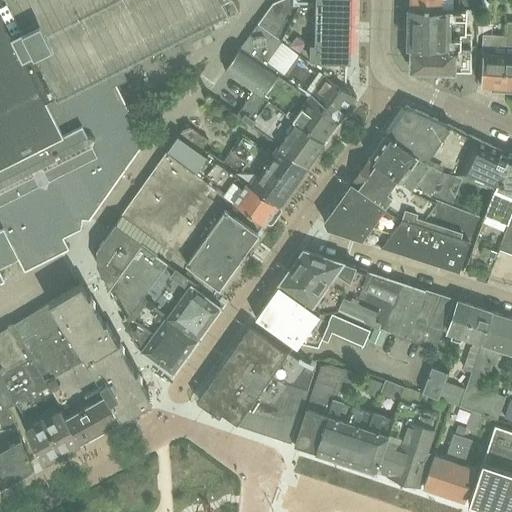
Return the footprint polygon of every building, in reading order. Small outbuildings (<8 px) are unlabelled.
[(25,270),(69,248),(59,226),(67,222),(76,218),(89,219),(145,140),(135,121),(125,100),(117,84),(109,69),(123,62),(184,31),(240,3),(238,0),(0,0),(0,282),(5,280),(0,269),(0,264),(17,256),(25,270)] [(345,87),(347,0),(277,0),(273,2),(258,24),(283,42),(297,52),(345,87)] [(463,7),(411,5),(411,15),(410,36),(410,39),(410,44),(410,45),(472,47),(472,34),(465,33),(465,17),(472,17),(472,8),(463,7)] [(269,62),(283,42),(258,24),(243,44),(269,62)] [(507,34),(496,33),(486,33),(485,52),(484,52),(483,87),(504,88),(507,34)] [(410,46),(410,69),(471,71),(472,47),(410,45),(410,46)] [(280,76),(247,52),(241,48),(225,69),(254,90),(323,140),(341,115),(304,89),(281,74),(280,76)] [(356,94),(345,87),(297,52),(281,74),(304,89),(341,115),(356,94)] [(306,164),(323,140),(254,90),(237,114),(279,145),(306,164)] [(406,104),(387,132),(427,161),(437,166),(442,169),(455,174),(456,173),(473,135),(450,124),(406,104)] [(180,132),(202,149),(209,140),(186,123),(180,132)] [(278,203),(222,163),(202,149),(180,132),(167,150),(264,222),(278,203)] [(370,156),(369,157),(396,178),(409,186),(411,188),(452,202),(453,203),(462,177),(455,175),(455,174),(442,169),(437,166),(427,161),(387,132),(386,134),(387,134),(370,156)] [(306,164),(279,145),(272,154),(257,144),(258,143),(243,133),(222,163),(278,203),(306,164)] [(455,174),(455,175),(462,177),(493,189),(506,152),(485,141),(474,136),(473,135),(456,173),(455,174)] [(213,293),(264,222),(167,150),(116,222),(193,279),(213,293)] [(489,200),(484,214),(507,223),(511,209),(511,154),(509,153),(506,152),(493,189),(492,191),(493,191),(491,195),(489,200)] [(364,165),(352,181),(380,202),(380,201),(402,216),(470,236),(475,238),(484,214),(453,203),(452,202),(411,188),(409,186),(396,178),(369,157),(364,165)] [(349,185),(339,199),(359,213),(358,215),(372,225),(391,231),(401,218),(402,216),(380,201),(380,202),(352,181),(351,183),(350,184),(349,185)] [(325,220),(324,220),(327,227),(328,227),(362,238),(381,244),(391,231),(372,225),(358,215),(359,213),(339,199),(339,200),(338,200),(325,220)] [(511,209),(507,223),(499,246),(511,251),(511,209)] [(473,240),(464,271),(487,279),(498,248),(499,246),(507,223),(484,214),(475,238),(474,241),(473,240)] [(391,231),(381,244),(404,252),(438,263),(459,270),(470,236),(402,216),(401,218),(391,231)] [(191,282),(193,279),(116,222),(97,247),(96,264),(127,317),(128,316),(131,319),(126,325),(131,333),(136,337),(134,339),(138,342),(137,344),(141,347),(140,349),(172,371),(201,331),(220,304),(210,296),(191,282)] [(301,253),(280,282),(312,304),(321,311),(334,310),(340,309),(355,316),(363,298),(359,296),(372,271),(362,268),(355,266),(342,261),(309,250),(301,253)] [(363,298),(355,316),(370,322),(390,331),(406,338),(409,339),(427,289),(372,271),(359,296),(363,298)] [(146,392),(147,390),(107,322),(105,321),(83,285),(80,284),(77,285),(49,302),(121,417),(143,403),(144,401),(145,401),(145,400),(144,400),(146,393),(147,393),(147,392),(146,392)] [(278,285),(256,316),(294,343),(299,343),(318,347),(322,336),(327,338),(330,331),(361,344),(370,322),(355,316),(340,309),(334,310),(330,319),(324,317),(320,328),(312,324),(319,314),(278,285)] [(427,289),(409,339),(435,350),(447,317),(454,298),(427,289)] [(465,337),(475,305),(458,300),(447,331),(453,333),(452,337),(462,340),(465,337)] [(90,435),(121,417),(49,302),(13,323),(80,440),(90,435)] [(472,370),(492,311),(475,305),(465,337),(474,340),(472,345),(471,346),(464,368),(472,370)] [(510,352),(511,347),(511,317),(492,311),(472,370),(466,388),(460,405),(472,410),(481,413),(497,419),(505,396),(484,388),(493,363),(496,364),(501,349),(510,352)] [(42,461),(80,440),(13,323),(0,331),(0,370),(10,405),(14,403),(24,421),(20,423),(42,461)] [(312,369),(288,351),(250,325),(234,348),(271,374),(293,387),(306,389),(312,369)] [(381,344),(386,331),(374,326),(368,339),(381,344)] [(293,387),(271,374),(234,348),(218,370),(256,396),(286,408),(293,387)] [(337,387),(343,369),(322,361),(294,443),(315,450),(333,398),(337,387)] [(439,397),(445,381),(448,373),(430,365),(421,390),(439,397)] [(343,369),(337,387),(348,390),(354,372),(343,369)] [(6,406),(10,405),(0,370),(0,478),(2,484),(34,466),(6,406)] [(286,408),(256,396),(218,370),(196,400),(219,416),(222,412),(237,422),(238,423),(238,424),(291,442),(301,412),(286,408)] [(381,393),(384,384),(372,379),(367,392),(373,395),(379,397),(381,393)] [(460,405),(466,388),(445,381),(439,397),(439,398),(460,405)] [(421,392),(406,386),(405,388),(401,400),(411,404),(413,399),(416,400),(418,401),(421,393),(421,392)] [(335,456),(353,404),(344,401),(333,398),(315,450),(335,456)] [(396,477),(420,485),(431,453),(424,450),(436,415),(419,409),(400,402),(395,418),(376,470),(396,477)] [(356,463),(373,411),(353,404),(335,456),(356,463)] [(475,430),(481,413),(472,410),(466,427),(475,430)] [(376,470),(395,418),(373,411),(356,463),(376,470)] [(463,436),(466,427),(458,424),(455,433),(453,433),(445,457),(434,453),(423,486),(444,493),(463,436)] [(468,501),(500,511),(511,511),(511,429),(495,424),(483,460),(482,459),(468,501)] [(463,436),(444,493),(464,500),(475,467),(464,464),(473,439),(463,436)]
